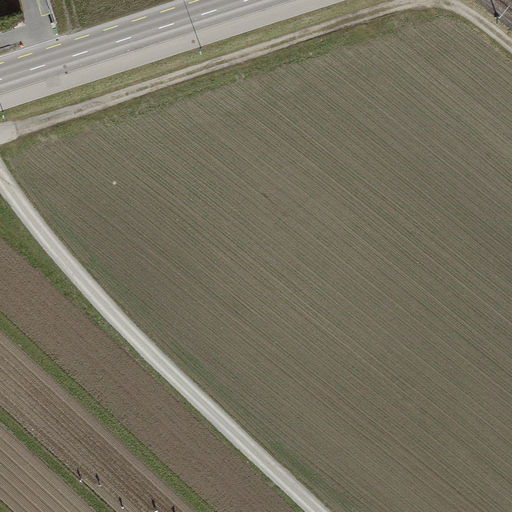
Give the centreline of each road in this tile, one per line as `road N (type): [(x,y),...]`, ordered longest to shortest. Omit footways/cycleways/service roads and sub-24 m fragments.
road 1 (track): [(511,49),(439,2),(0,135)]
road 2 (track): [(0,174),(98,297),(319,511)]
road 3 (secondary): [(249,0),(0,80)]
